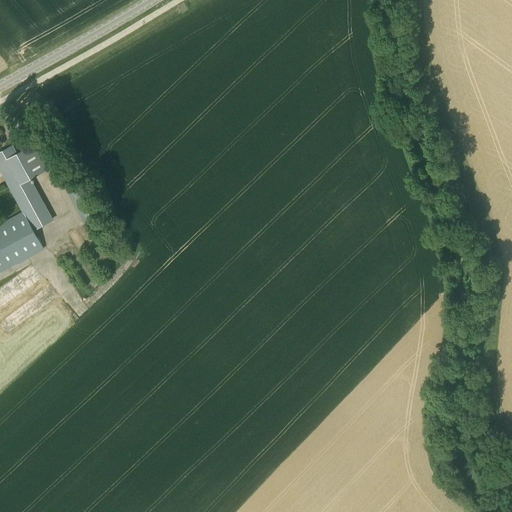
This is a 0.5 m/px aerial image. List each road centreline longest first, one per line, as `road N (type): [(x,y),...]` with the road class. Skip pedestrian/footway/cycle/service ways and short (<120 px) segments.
road 1 (unclassified): [(493,511),(461,453),(458,261),(398,61),(390,0)]
road 2 (tertiary): [(0,86),(151,0)]
